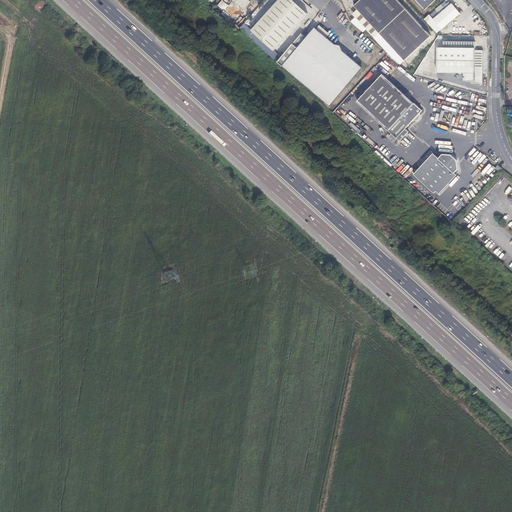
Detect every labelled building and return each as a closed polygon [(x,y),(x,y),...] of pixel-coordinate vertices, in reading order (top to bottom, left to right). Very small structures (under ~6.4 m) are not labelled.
[(308,12),(293,0),(277,0),(252,30),(274,50),(308,12)] [(431,36),(398,0),(360,0),(355,5),(405,59),(431,36)] [(435,0),(416,0),(425,9),(435,0)] [(452,3),(433,19),(442,29),(461,13),(452,3)] [(335,44),(315,27),(283,65),(331,105),(362,68),(342,50),(343,50),(341,44),(336,43),(335,44)] [(475,48),(444,48),(438,48),(438,73),(464,73),(464,81),(475,81),(474,84),(483,84),(483,50),(475,50),(475,48)] [(423,110),(383,73),(358,102),(398,138),(423,110)] [(433,153),(414,175),(434,193),(436,191),(440,194),(457,175),(455,173),(459,169),(457,159),(451,154),(443,154),(439,158),(433,153)]
